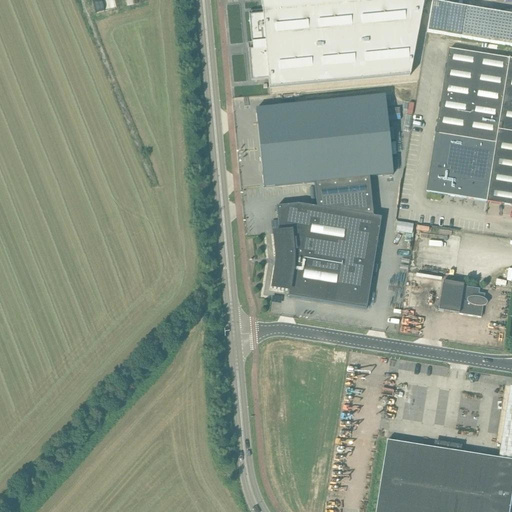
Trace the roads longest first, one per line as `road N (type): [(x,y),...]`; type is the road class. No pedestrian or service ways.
road 1 (secondary): [(202,0),(234,336)]
road 2 (unclassified): [(234,336),(285,331),(511,365)]
road 3 (secondary): [(234,336),(247,468),(260,511)]
